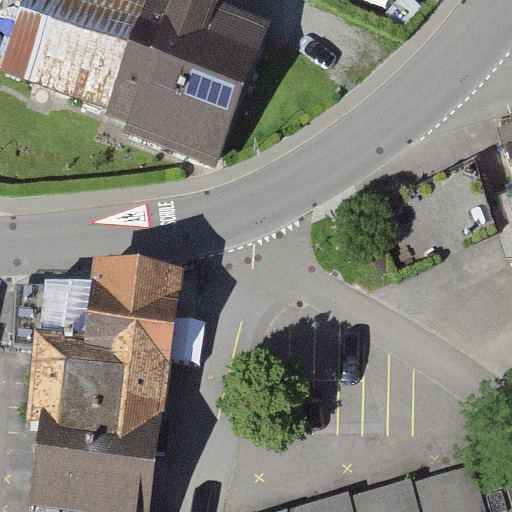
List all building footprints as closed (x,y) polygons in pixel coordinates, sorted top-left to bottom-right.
[(114,130),(228,174),(280,39),(178,0),(168,0),(164,13),(128,0),(43,0),(14,77),(119,117),(114,130)] [(481,160),(425,181),(453,258),(509,237),(481,160)] [(425,181),(368,203),(395,281),(453,258),(425,181)] [(184,290),(92,277),(90,298),(20,294),(15,353),(38,353),(28,433),(39,436),(161,449),(184,290)] [(152,511),(161,449),(39,436),(36,461),(33,502),(31,511),(152,511)] [(489,511),(482,475),(416,493),(421,511),(489,511)] [(421,511),(416,493),(415,488),(354,504),(356,511),(421,511)] [(356,511),(354,504),(353,499),(308,511),(356,511)]
